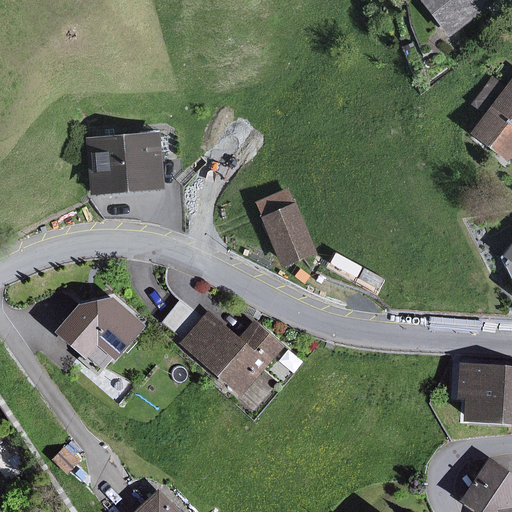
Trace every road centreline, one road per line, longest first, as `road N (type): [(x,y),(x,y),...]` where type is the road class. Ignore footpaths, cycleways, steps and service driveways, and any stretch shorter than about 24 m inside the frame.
road 1 (secondary): [(0,273),(70,246),(118,242),(163,249),(339,328),(511,342)]
road 2 (residential): [(511,442),(455,451),(439,474),(449,511)]
